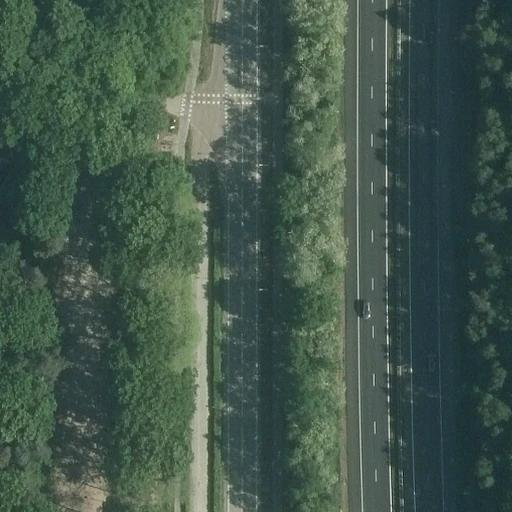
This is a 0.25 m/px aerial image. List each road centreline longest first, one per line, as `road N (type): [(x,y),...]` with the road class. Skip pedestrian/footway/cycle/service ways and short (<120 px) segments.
road 1 (motorway): [(371,0),(377,511)]
road 2 (motorway): [(427,511),(424,0)]
road 3 (unclassified): [(237,106),(202,156),(200,511)]
road 4 (primary): [(237,511),(237,106)]
road 5 (unclassified): [(0,57),(173,106),(237,106)]
